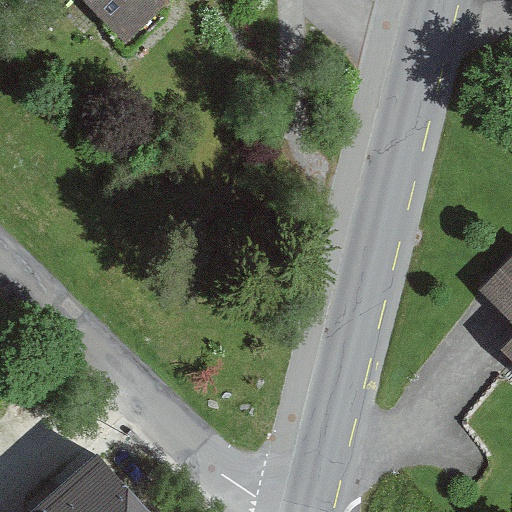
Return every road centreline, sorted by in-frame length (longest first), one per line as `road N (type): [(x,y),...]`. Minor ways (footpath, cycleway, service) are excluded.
road 1 (secondary): [(306,511),(423,0)]
road 2 (unclassified): [(266,511),(0,253)]
